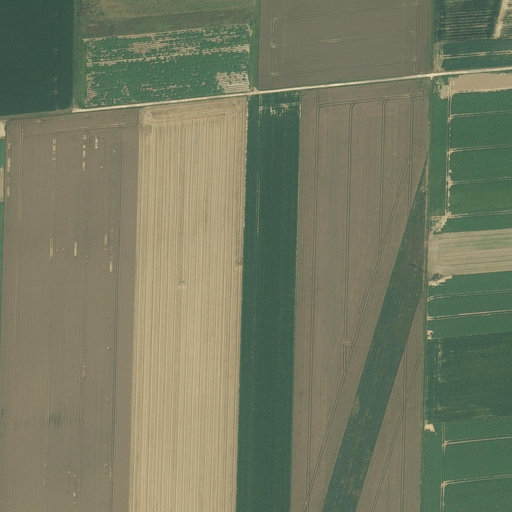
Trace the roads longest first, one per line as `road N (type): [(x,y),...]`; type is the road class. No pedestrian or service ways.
road 1 (track): [(420,511),(437,0)]
road 2 (track): [(511,69),(77,111)]
